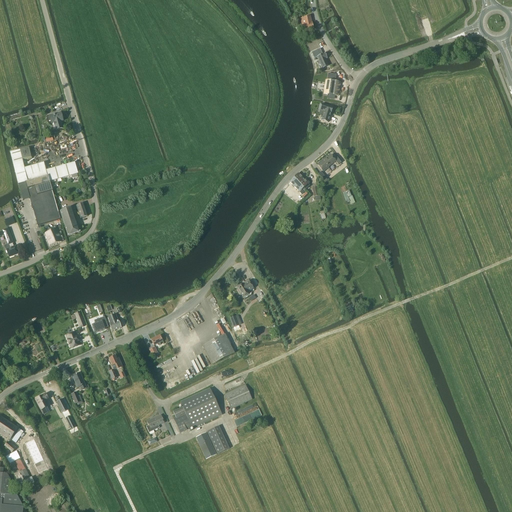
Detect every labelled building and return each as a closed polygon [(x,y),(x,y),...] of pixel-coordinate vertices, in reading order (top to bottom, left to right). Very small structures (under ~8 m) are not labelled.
[(313,29),(310,17),(300,19),(302,25),(304,25),(305,31),(313,29)] [(317,58),(317,57),(320,56),(317,50),(311,53),(314,59),(317,58)] [(317,57),(317,58),(322,69),(328,66),(325,59),(326,58),(324,54),(320,56),(317,57)] [(328,85),(327,91),(325,90),(324,94),(338,96),(336,96),(338,83),(340,83),(326,81),(325,84),(328,85)] [(329,106),(322,104),(321,109),(324,110),(323,115),(329,117),(332,108),(329,106)] [(50,122),(51,121),(53,131),(56,130),(62,129),(60,121),(62,121),(60,113),(49,116),(50,118),(49,119),(48,120),(49,121),(50,122)] [(20,150),(22,161),(32,159),(29,148),(19,150),(20,150)] [(10,153),(12,162),(18,185),(28,182),(24,169),(22,161),(20,150),(10,153)] [(337,157),(334,159),(331,155),(323,161),(317,165),(323,172),(328,168),(335,162),(338,165),(341,163),(337,157)] [(24,169),(28,182),(48,177),(49,182),(71,176),(77,175),(78,174),(75,163),(46,171),(44,163),(24,169)] [(304,181),(298,174),(293,178),(303,189),(309,183),(306,179),(304,181)] [(18,185),(20,191),(23,201),(30,199),(38,226),(60,219),(52,191),(49,182),(48,177),(28,182),(18,185)] [(303,189),(293,178),(289,182),(301,195),(305,192),(303,189)] [(320,196),(319,196),(317,188),(312,189),(314,197),(315,202),(321,200),(320,196)] [(349,191),(347,191),(343,193),(346,203),(350,202),(351,205),(355,203),(352,196),(351,196),(349,191)] [(83,204),(76,206),(80,219),(87,216),(83,204)] [(80,233),(71,208),(60,212),(68,237),(80,233)] [(7,227),(15,224),(12,217),(4,220),(7,227)] [(15,247),(14,247),(13,244),(8,229),(2,231),(2,232),(0,232),(0,237),(4,236),(8,245),(4,246),(6,251),(6,250),(9,258),(18,255),(15,247)] [(57,229),(51,232),(53,237),(55,236),(57,244),(62,242),(62,241),(64,240),(62,236),(60,237),(57,229)] [(53,237),(51,232),(45,234),(49,246),(57,244),(55,236),(53,237)] [(237,288),(243,297),(249,293),(248,292),(253,288),(248,281),(243,284),(237,288)] [(112,332),(117,330),(114,322),(115,321),(113,317),(114,316),(113,315),(107,318),(110,324),(109,324),(112,332)] [(96,324),(92,325),(95,334),(106,330),(105,328),(108,327),(105,317),(101,318),(94,321),(96,324)] [(233,328),(239,326),(235,317),(230,319),(233,328)] [(75,332),(66,336),(67,340),(66,340),(68,346),(69,345),(71,349),(81,346),(79,342),(80,341),(78,336),(77,336),(75,332)] [(202,346),(211,365),(234,354),(225,335),(202,346)] [(162,342),(159,336),(151,340),(154,346),(157,345),(158,346),(159,346),(160,345),(161,344),(160,343),(162,342)] [(158,354),(155,348),(149,351),(152,356),(158,354)] [(109,359),(112,366),(115,365),(117,370),(122,367),(118,359),(116,359),(115,356),(109,359)] [(95,382),(90,369),(85,371),(91,384),(95,382)] [(108,372),(112,380),(117,378),(114,370),(108,372)] [(82,380),(78,371),(73,373),(77,382),(75,383),(77,388),(80,387),(81,390),(86,388),(82,380)] [(245,385),(224,395),(231,410),(252,400),(245,385)] [(103,402),(98,389),(94,391),(99,403),(103,402)] [(173,419),(180,433),(192,428),(221,415),(209,390),(180,403),(183,408),(173,412),(176,418),(173,419)] [(75,404),(80,402),(76,392),(71,395),(75,404)] [(43,396),(35,400),(41,411),(42,411),(48,408),(49,407),(47,403),(47,402),(46,400),(48,399),(46,394),(43,396)] [(56,403),(62,413),(68,410),(62,400),(56,403)] [(0,433),(15,444),(23,432),(0,416),(0,433)] [(75,424),(71,416),(66,418),(71,427),(75,424)] [(161,416),(147,422),(148,426),(146,427),(149,433),(159,428),(158,426),(164,423),(161,416)] [(206,460),(216,455),(206,433),(196,438),(206,460)] [(34,439),(25,443),(34,460),(43,455),(34,439)] [(12,453),(16,448),(16,447),(11,443),(10,444),(7,442),(4,446),(12,453)] [(0,493),(9,495),(13,495),(14,485),(13,485),(11,480),(10,480),(7,474),(5,474),(5,472),(3,472),(3,469),(0,468),(0,493)] [(0,511),(22,511),(23,508),(23,507),(17,495),(13,495),(9,495),(0,493),(0,511)]
